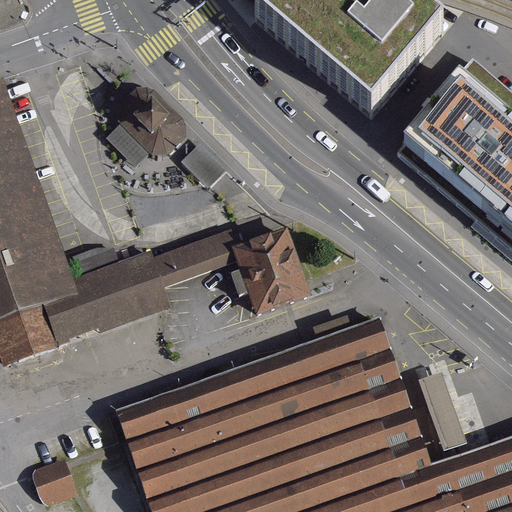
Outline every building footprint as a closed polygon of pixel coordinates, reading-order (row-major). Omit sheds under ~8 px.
[(249,0),(241,9),(297,57),(348,0),(249,0)] [(451,63),(380,0),(348,0),(297,57),(386,136),(451,63)] [(403,156),(501,235),(511,221),(511,113),(469,78),(403,156)] [(126,120),(156,148),(169,146),(178,136),(178,124),(149,96),(135,97),(126,107),(126,120)] [(0,102),(0,364),(51,348),(38,310),(67,300),(64,292),(0,102)] [(209,188),(224,172),(200,149),(185,165),(209,188)] [(511,221),(501,235),(511,243),(511,221)] [(227,235),(150,262),(158,285),(235,259),(227,235)] [(284,241),(235,259),(255,316),(304,299),(284,241)] [(38,310),(51,348),(166,308),(158,285),(150,262),(64,292),(67,300),(38,310)] [(511,511),(511,446),(429,475),(377,327),(111,419),(143,511),(511,511)] [(442,368),(410,379),(424,421),(435,455),(467,444),(442,368)] [(33,477),(38,500),(66,493),(60,471),(33,477)]
